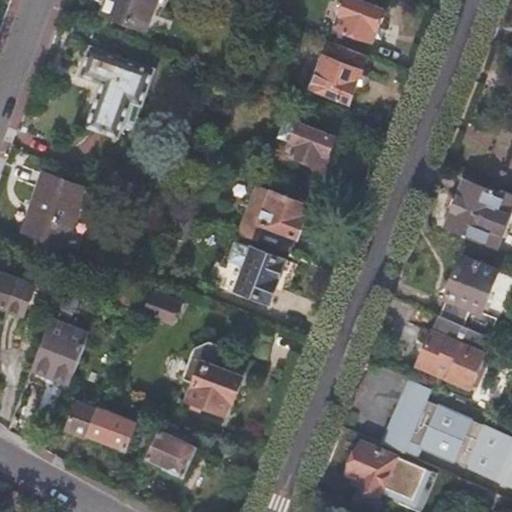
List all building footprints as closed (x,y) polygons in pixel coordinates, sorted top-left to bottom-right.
[(145,26),(154,0),(107,0),(104,10),(145,26)] [(361,0),(346,0),(331,40),(366,53),(384,9),(361,0)] [(366,53),(331,40),(313,85),(348,99),(366,53)] [(143,105),(156,70),(91,45),(80,74),(102,82),(87,125),(116,135),(129,100),(143,105)] [(245,77),(225,70),(209,110),(224,115),(232,95),(238,97),(245,77)] [(324,164),(335,134),(299,121),(288,150),(324,164)] [(23,230),(73,248),(90,202),(78,198),(82,186),(42,172),(23,230)] [(511,202),(511,193),(499,188),(497,192),(464,178),(446,224),(495,245),(511,202)] [(256,183),(237,232),(271,245),(289,252),(309,203),(256,183)] [(268,299),(283,258),(250,245),(234,286),(268,299)] [(157,248),(148,271),(173,281),(182,258),(157,248)] [(459,322),(483,332),(490,315),(481,311),(499,269),(462,253),(444,296),(446,296),(439,314),(451,319),(459,322)] [(0,302),(4,304),(23,311),(33,283),(34,281),(15,274),(0,268),(0,302)] [(37,272),(34,281),(33,283),(57,292),(61,282),(37,272)] [(138,298),(105,284),(101,295),(134,308),(138,298)] [(58,301),(72,307),(78,291),(64,285),(58,301)] [(179,301),(152,290),(145,309),(172,319),(179,301)] [(464,383),(470,380),(482,354),(478,348),(485,333),(483,332),(459,322),(451,319),(439,314),(438,313),(432,328),(431,328),(417,363),(449,376),(464,383)] [(39,352),(75,365),(87,332),(80,329),(78,335),(55,326),(57,317),(52,315),(39,352)] [(234,395),(242,374),(225,367),(234,346),(211,337),(196,343),(184,374),(196,378),(189,394),(225,409),(231,394),(234,395)] [(406,376),(379,440),(382,441),(387,430),(406,388),(410,377),(406,376)] [(434,387),(410,377),(406,388),(416,393),(430,398),(434,387)] [(406,388),(387,430),(410,439),(412,433),(424,439),(422,444),(458,459),(461,453),(476,460),(474,465),(511,481),(511,432),(430,398),(416,393),(406,388)] [(127,449),(137,420),(98,405),(97,410),(75,401),(66,427),(127,449)] [(164,428),(148,457),(164,465),(163,467),(184,478),(201,449),(164,428)] [(400,449),(407,451),(412,440),(410,439),(387,430),(382,441),(400,449)] [(410,439),(412,440),(421,443),(422,444),(424,439),(412,433),(410,439)] [(379,440),(363,434),(349,469),(367,476),(365,482),(383,489),(400,449),(382,441),(379,440)] [(458,459),(474,465),(476,460),(461,453),(458,459)] [(481,501),(488,484),(456,471),(450,484),(461,490),(460,493),(481,501)] [(381,511),(404,511),(405,509),(386,501),(381,511)]
